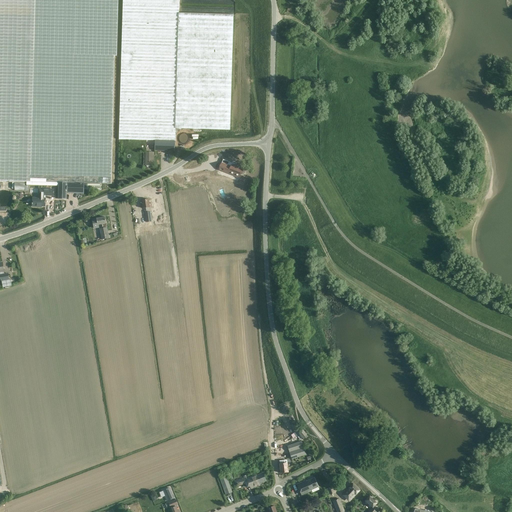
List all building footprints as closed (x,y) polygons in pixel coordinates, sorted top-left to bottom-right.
[(0,0),(0,180),(26,181),(27,185),(59,186),(58,199),(67,199),(67,193),(84,193),(84,183),(111,184),(114,56),(117,56),(118,0),(0,0)] [(155,151),(175,151),(175,141),(175,128),(193,129),(230,130),(233,14),(179,13),(179,0),(123,0),(123,6),(119,139),(155,140),(155,151)] [(191,136),(191,135),(190,133),(189,132),(188,131),(187,130),(186,130),(185,130),(184,130),(183,131),(182,131),(181,132),(180,133),(180,134),(180,136),(180,138),(181,139),(182,140),(183,141),(185,141),(186,141),(187,141),(189,140),(190,139),(190,138),(191,136)] [(223,159),(219,170),(230,174),(230,173),(240,177),(243,169),(233,166),(234,164),(223,159)] [(218,166),(210,167),(211,178),(219,177),(218,166)] [(14,196),(14,195),(13,193),(12,192),(11,191),(10,190),(9,190),(8,189),(6,189),(5,189),(4,190),(3,190),(1,191),(0,193),(0,199),(1,201),(2,202),(3,202),(4,203),(5,203),(6,204),(8,203),(9,203),(10,203),(11,202),(12,201),(13,199),(14,198),(14,196)] [(32,206),(39,207),(39,206),(46,206),(46,196),(54,196),(54,189),(40,189),(40,198),(33,198),(32,206)] [(149,199),(142,200),(143,209),(146,208),(146,212),(145,212),(146,222),(152,221),(150,211),(150,208),(152,207),(152,203),(150,203),(149,199)] [(254,207),(254,205),(253,204),(252,203),(251,202),(250,202),(249,202),(248,202),(247,202),(246,203),(245,205),(244,206),(244,207),(244,208),(245,209),(246,210),(247,211),(248,211),(249,212),(251,211),(253,210),(253,209),(254,208),(254,207)] [(97,219),(92,220),(94,228),(99,227),(98,225),(102,224),(103,228),(100,228),(102,239),(109,238),(106,223),(105,217),(97,218),(97,219)] [(3,263),(0,262),(0,272),(1,275),(0,275),(1,281),(2,281),(3,288),(12,286),(10,280),(8,273),(5,274),(3,263)] [(298,437),(300,440),(302,438),(303,440),(308,437),(303,430),(298,433),(300,435),(298,437)] [(306,455),(302,441),(287,446),(292,459),(306,455)] [(287,460),(280,461),(280,464),(281,473),(288,472),(287,460)] [(249,487),(251,489),(261,486),(260,484),(266,481),(263,473),(256,475),(256,473),(234,481),(236,486),(246,484),(247,487),(249,487)] [(220,480),(226,495),(232,492),(227,477),(220,480)] [(297,485),(302,495),(311,491),(310,490),(318,487),(314,478),(307,481),(306,481),(297,485)] [(353,483),(342,494),(349,502),(360,490),(353,483)] [(19,489),(19,487),(18,485),(17,484),(16,484),(14,484),(12,484),(11,484),(11,485),(10,486),(9,487),(9,488),(9,489),(9,490),(10,492),(11,493),(12,493),(14,494),(15,494),(17,492),(18,492),(19,491),(19,489)] [(367,511),(377,511),(378,511),(373,508),(377,503),(369,496),(365,501),(372,507),(367,511)] [(171,508),(172,511),(178,511),(176,506),(176,505),(178,504),(175,497),(170,498),(171,501),(169,503),(171,508)] [(333,501),(336,511),(344,511),(340,498),(333,501)]
